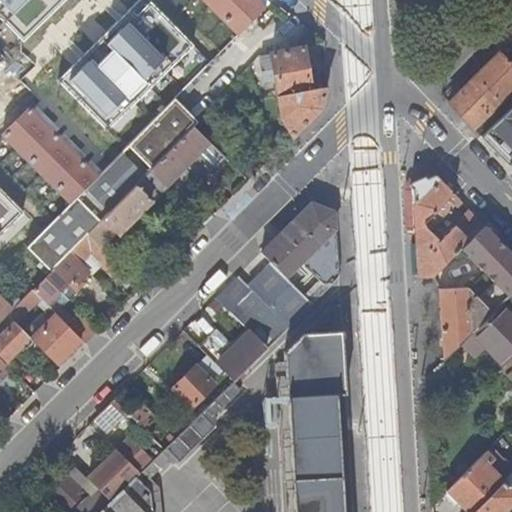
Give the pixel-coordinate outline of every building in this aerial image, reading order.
[(205,0),(240,34),(270,3),(266,0),(262,0),(260,2),(258,0),(205,0)] [(276,84),(278,95),(310,90),(303,49),(259,57),(263,81),(270,80),(275,79),(276,84)] [(511,64),(500,52),(475,76),(501,101),(511,89),(511,64)] [(474,128),(501,101),(475,76),(449,101),(474,128)] [(281,117),(293,138),(319,112),(328,89),(328,87),(310,90),(278,95),(281,117)] [(193,128),(169,105),(124,150),(102,172),(72,203),(41,234),(33,242),(27,250),(50,272),(87,235),(145,177),(150,172),(158,164),(180,141),(193,128)] [(511,107),(484,135),(511,163),(511,107)] [(4,135),(72,203),(102,172),(98,168),(93,171),(76,154),(80,150),(71,141),(67,145),(49,127),(53,123),(44,114),(39,118),(31,109),(4,135)] [(224,157),(193,127),(193,128),(180,141),(158,164),(150,172),(164,186),(166,188),(186,167),(194,175),(203,166),(210,173),(224,157)] [(116,235),(164,186),(150,172),(145,177),(87,235),(109,256),(117,248),(110,241),(103,234),(109,228),(116,235)] [(453,194),(436,175),(424,180),(414,184),(416,229),(419,276),(433,277),(464,246),(484,227),(470,211),(440,241),(423,223),(427,220),(433,227),(454,206),(448,200),(453,194)] [(416,229),(414,184),(406,187),(410,229),(416,229)] [(454,206),(460,201),(453,194),(448,200),(454,206)] [(194,195),(183,205),(204,226),(215,215),(194,195)] [(211,209),(217,203),(213,199),(207,205),(211,209)] [(325,208),(319,206),(309,207),(262,254),(272,264),(287,279),(302,264),(320,281),(328,289),(339,278),(335,212),(325,208)] [(440,289),(443,363),(463,344),(473,335),(502,307),(511,296),(511,256),(484,227),(464,246),(493,277),(473,295),(467,288),(440,289)] [(110,241),(116,235),(109,228),(103,234),(110,241)] [(119,283),(128,274),(118,265),(109,256),(87,235),(50,272),(31,291),(33,293),(40,299),(57,316),(62,311),(51,300),(67,284),(77,293),(86,284),(81,280),(89,272),(80,264),(89,254),(119,283)] [(27,253),(22,258),(40,276),(45,270),(27,253)] [(218,366),(230,377),(262,347),(266,350),(312,304),(304,296),(287,279),(272,264),(248,287),(238,278),(215,301),(250,334),(224,359),(219,353),(220,352),(206,338),(197,347),(206,356),(207,357),(217,367),(218,366)] [(304,296),(312,288),(320,281),(302,264),(287,279),(304,296)] [(320,281),(312,288),(321,296),(328,289),(320,281)] [(312,288),(304,296),(312,304),(321,296),(312,288)] [(32,307),(40,299),(33,293),(31,291),(24,299),(32,307)] [(342,511),(336,395),(346,394),(341,304),(333,304),(285,351),(285,361),(294,500),(294,511),(342,511)] [(0,305),(0,322),(6,316),(9,314),(0,305)] [(511,360),(511,316),(502,307),(473,335),(486,348),(505,367),(511,360)] [(66,326),(72,321),(62,311),(57,316),(62,322),(66,326)] [(72,321),(66,326),(81,340),(85,344),(96,333),(78,315),(72,321)] [(27,350),(34,344),(31,341),(6,316),(0,322),(0,360),(4,365),(9,360),(23,346),(27,350)] [(56,365),(81,340),(66,326),(62,322),(57,316),(31,341),(34,344),(56,365)] [(486,348),(473,335),(463,344),(476,358),(486,348)] [(218,366),(217,367),(227,377),(232,383),(266,350),(262,347),(230,377),(218,366)] [(193,411),(227,377),(217,367),(207,357),(206,356),(171,390),(181,400),(186,405),(193,411)] [(0,385),(13,373),(11,372),(7,368),(4,365),(0,360),(0,385)] [(511,360),(505,367),(503,369),(511,377),(511,360)] [(294,511),(294,500),(285,361),(276,362),(284,511),(294,511)] [(137,477),(144,485),(151,477),(167,462),(174,456),(179,461),(179,462),(215,427),(211,423),(208,419),(215,413),(238,390),(231,384),(153,461),(137,477)] [(128,414),(114,400),(96,418),(110,432),(128,414)] [(183,409),(186,405),(181,400),(178,404),(183,409)] [(141,403),(129,415),(144,430),(155,418),(152,414),(141,403)] [(150,437),(158,429),(162,426),(155,418),(144,430),(150,437)] [(153,461),(129,437),(127,439),(124,442),(87,479),(110,503),(137,477),(153,461)] [(446,490),(467,511),(472,511),(503,482),(510,475),(487,451),(446,490)] [(94,486),(75,467),(52,490),(71,509),(94,486)] [(152,511),(151,491),(144,485),(137,477),(110,503),(107,506),(101,511),(152,511)] [(152,511),(162,511),(160,487),(151,477),(144,485),(151,491),(152,511)] [(511,501),(511,491),(503,482),(472,511),(501,511),(503,511),(511,501)] [(89,511),(101,511),(107,506),(101,500),(89,511)]
